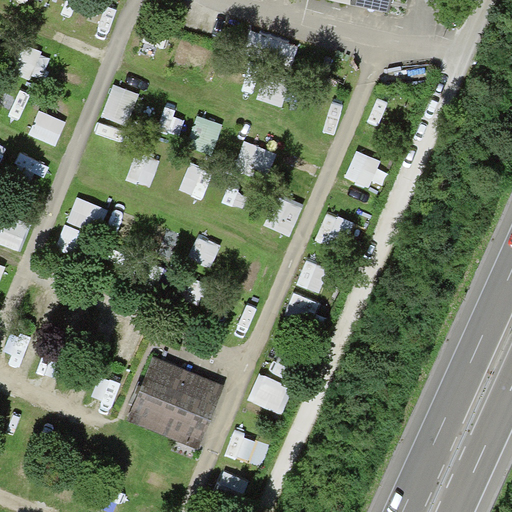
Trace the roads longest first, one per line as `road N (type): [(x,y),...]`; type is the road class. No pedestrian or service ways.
road 1 (unclassified): [(486,0),(267,511)]
road 2 (track): [(184,511),(372,70)]
road 3 (track): [(142,0),(132,7),(0,334)]
road 4 (motorway): [(511,269),(403,511)]
road 5 (track): [(460,60),(213,0)]
road 6 (unknown): [(68,164),(290,259)]
road 7 (unknown): [(0,387),(203,465)]
road 8 (motorway): [(458,511),(511,390)]
